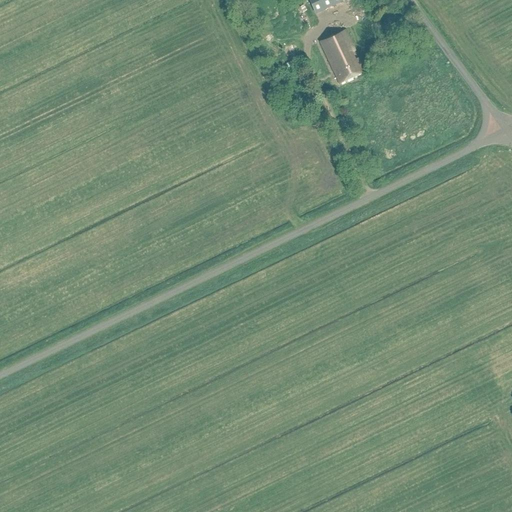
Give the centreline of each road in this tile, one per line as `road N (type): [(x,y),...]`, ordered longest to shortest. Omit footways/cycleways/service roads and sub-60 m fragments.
road 1 (unclassified): [(0,375),(473,147)]
road 2 (unclassified): [(485,103),(408,0)]
